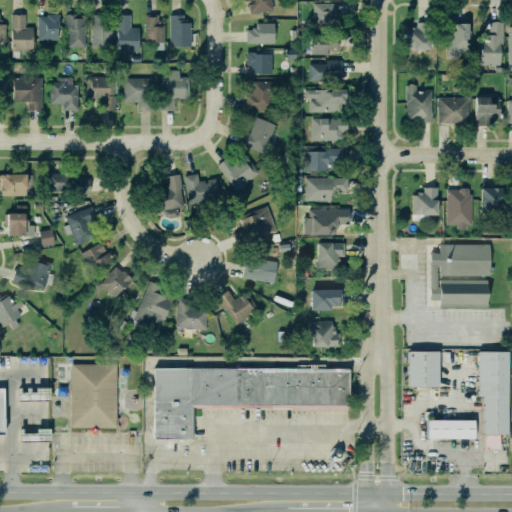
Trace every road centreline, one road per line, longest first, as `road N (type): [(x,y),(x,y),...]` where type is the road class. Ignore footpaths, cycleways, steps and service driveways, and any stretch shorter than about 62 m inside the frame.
road 1 (residential): [(377,424),(383,0)]
road 2 (secondary): [(377,493),(0,490)]
road 3 (residential): [(0,141),(204,134)]
road 4 (residential): [(122,141),(130,218),(152,243),(197,258)]
road 5 (residential): [(204,134),(221,100),(217,0)]
road 6 (secondary): [(511,493),(377,493)]
road 7 (residential): [(511,153),(382,152)]
